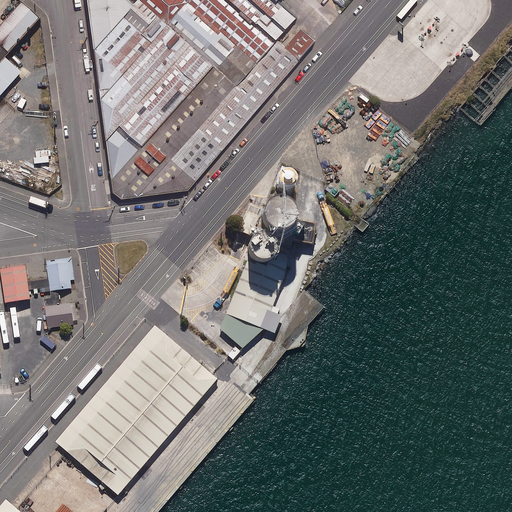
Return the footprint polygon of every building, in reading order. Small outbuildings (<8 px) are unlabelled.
[(44,17),(26,0),(0,28),(0,42),(11,53),(44,17)] [(89,0),(95,49),(134,6),(128,0),(89,0)] [(189,0),(140,0),(168,25),(171,20),(189,0)] [(277,41),(232,0),(189,0),(171,20),(218,62),(241,82),(277,41)] [(302,0),(232,0),(277,41),(311,7),(302,0)] [(218,62),(171,20),(168,25),(104,97),(110,138),(117,176),(218,62)] [(299,61),(277,41),(241,82),(199,129),(141,195),(191,189),(199,179),(223,151),(299,61)] [(0,67),(9,57),(0,48),(0,67)] [(9,57),(0,67),(0,99),(25,72),(9,57)] [(241,82),(218,62),(117,176),(114,178),(138,199),(141,195),(199,129),(241,82)] [(355,155),(368,137),(362,133),(349,151),(355,155)] [(397,157),(387,146),(383,150),(393,160),(397,157)] [(279,175),(279,178),(280,181),(281,184),(284,185),(287,186),(290,186),(293,185),(295,183),(297,181),(298,178),(298,175),(296,172),(294,169),(291,168),(288,167),(285,168),(282,170),(280,172),(279,175)] [(362,197),(354,186),(343,194),(351,205),(362,197)] [(278,195),(273,197),(269,201),(266,205),(265,211),(266,216),(268,221),(272,225),(277,227),(283,227),(288,226),(293,223),(296,219),(298,214),(298,209),(296,203),(293,199),(289,196),(283,195),(278,195)] [(253,213),(245,210),(237,230),(245,233),(251,235),(258,215),(253,213)] [(263,232),(262,232),(260,232),(257,233),(255,234),(253,236),(252,237),(250,240),(249,242),(249,244),(249,247),(249,249),(250,252),(251,254),(253,256),(254,257),(257,259),(259,260),(261,260),(264,260),(266,260),(269,259),(271,258),(273,256),(275,255),(276,253),(277,250),(277,248),(277,245),(277,243),(276,240),(275,238),(274,236),(272,235),(270,233),(267,232),(265,232),(263,232)] [(25,266),(0,269),(0,272),(4,304),(30,300),(29,290),(40,289),(40,293),(50,291),(51,298),(45,299),(46,307),(44,307),(47,328),(73,324),(70,304),(60,305),(58,291),(72,289),(71,281),(75,280),(71,257),(45,261),(48,279),(27,282),(25,266)] [(286,278),(247,262),(225,313),(235,319),(225,336),(240,352),(262,331),(275,334),(282,317),(272,313),(286,278)] [(58,440),(121,496),(221,382),(158,326),(58,440)] [(239,351),(233,348),(227,356),(233,360),(239,351)]
